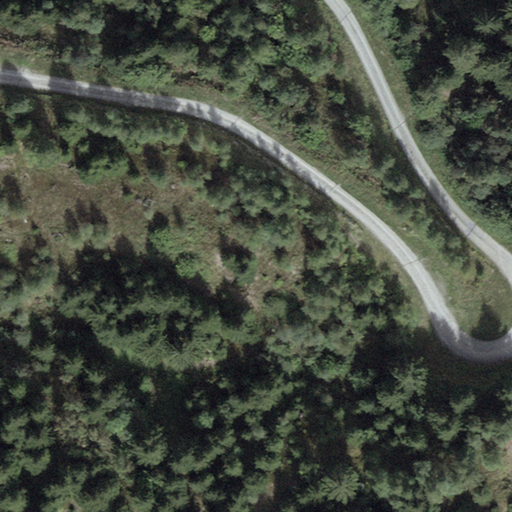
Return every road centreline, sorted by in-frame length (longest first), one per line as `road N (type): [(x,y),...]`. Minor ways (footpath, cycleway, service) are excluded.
road 1 (track): [(511,343),(490,355),(459,347),(387,237),(248,133),(175,106),(0,80)]
road 2 (track): [(333,0),(412,157),(511,271)]
